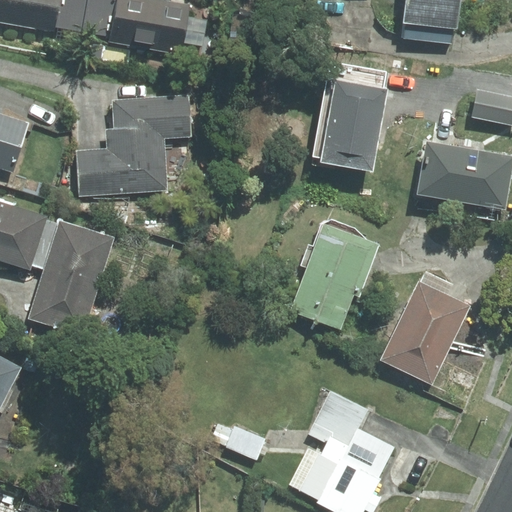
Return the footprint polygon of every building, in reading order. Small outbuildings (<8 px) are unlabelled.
[(79,0),(0,0),(0,26),(46,34),(47,27),(74,31),(79,0)] [(184,6),(144,0),(82,0),(76,35),(100,39),(99,44),(176,57),(184,6)] [(392,0),(390,26),(395,26),(394,37),(445,42),(449,0),(392,0)] [(318,80),(303,163),(361,173),(376,90),(318,80)] [(511,109),(511,98),(468,90),(462,118),(509,127),(511,109)] [(79,145),(83,192),(161,187),(158,139),(182,137),(179,97),(103,102),(105,131),(98,131),(99,144),(79,145)] [(0,162),(18,168),(36,116),(0,103),(0,162)] [(411,143),(403,195),(497,211),(505,158),(411,143)] [(52,210),(0,192),(0,253),(33,265),(35,260),(49,265),(32,315),(86,333),(120,230),(65,212),(63,220),(50,215),(52,210)] [(367,246),(310,227),(280,313),(331,331),(343,295),(349,297),(367,246)] [(457,307),(404,283),(369,361),(422,385),(457,307)] [(0,413),(28,362),(0,347),(0,413)] [(372,404),(335,385),(312,429),(330,439),(305,487),(352,511),(363,511),(367,504),(375,508),(384,492),(376,488),(401,440),(363,421),(372,404)] [(235,427),(220,421),(214,437),(260,456),(269,435),(237,422),(235,427)] [(38,511),(12,503),(9,511),(38,511)]
